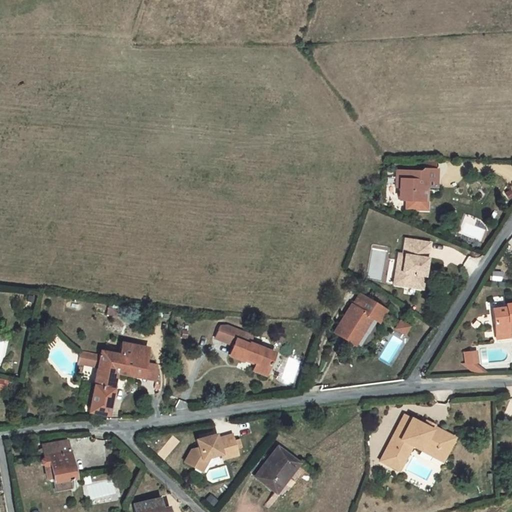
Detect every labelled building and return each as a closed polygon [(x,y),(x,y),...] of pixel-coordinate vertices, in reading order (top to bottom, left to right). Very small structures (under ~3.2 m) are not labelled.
[(424,161),(423,169),(434,169),(435,161),(424,161)] [(420,171),(402,170),(402,179),(400,178),(399,187),(399,200),(406,200),(415,209),(427,197),(424,195),(424,190),(427,187),(435,187),(436,169),(434,169),(423,169),(422,168),(420,171)] [(427,197),(415,209),(426,209),(427,197)] [(415,209),(406,200),(406,209),(415,209)] [(425,270),(429,243),(405,239),(403,254),(398,253),(397,263),(403,264),(399,285),(422,289),(424,276),(425,270)] [(397,263),(393,284),(399,285),(403,264),(397,263)] [(334,332),(352,344),(358,335),(360,336),(366,326),(364,325),(369,316),(378,322),(385,311),(361,296),(354,306),(351,304),(343,317),(345,318),(342,323),(340,322),(334,332)] [(511,320),(511,303),(505,304),(505,307),(492,309),(495,333),(509,331),(508,326),(508,321),(511,320)] [(407,335),(412,324),(400,319),(395,330),(407,335)] [(252,336),(238,331),(226,326),(220,326),(216,338),(233,345),(232,347),(235,348),(231,356),(242,360),(243,358),(255,363),(252,370),(265,375),(274,353),(255,346),(256,343),(250,340),(252,336)] [(115,373),(142,378),(145,363),(148,348),(122,343),(120,355),(101,351),(100,354),(94,384),(88,412),(107,415),(115,373)] [(100,354),(80,351),(78,363),(97,366),(100,354)] [(472,352),(464,352),(466,364),(473,363),(472,352)] [(155,365),(145,363),(142,378),(156,380),(158,370),(155,365)] [(411,418),(404,415),(396,431),(402,434),(411,418)] [(396,431),(380,461),(399,471),(412,446),(421,451),(425,444),(435,449),(436,451),(434,454),(443,459),(452,442),(450,435),(433,426),(431,429),(424,425),(411,418),(402,434),(396,431)] [(434,425),(426,420),(424,425),(431,429),(433,426),(434,425)] [(217,439),(215,434),(196,439),(198,447),(191,449),(185,462),(197,468),(202,459),(210,457),(221,453),(222,459),(237,455),(235,448),(233,441),(232,434),(217,439)] [(69,453),(67,440),(41,445),(43,457),(43,458),(40,460),(40,464),(44,465),(46,478),(52,478),(52,481),(70,478),(74,477),(71,463),(68,463),(66,453),(69,453)] [(425,444),(421,451),(433,457),(442,462),(443,459),(434,454),(436,451),(435,449),(425,444)] [(298,462),(278,447),(261,470),(263,471),(257,479),(275,493),(298,462)] [(210,457),(202,459),(197,468),(202,471),(210,457)] [(70,478),(52,481),(54,491),(71,488),(70,478)] [(159,498),(133,504),(134,511),(168,511),(167,507),(161,508),(159,498)]
